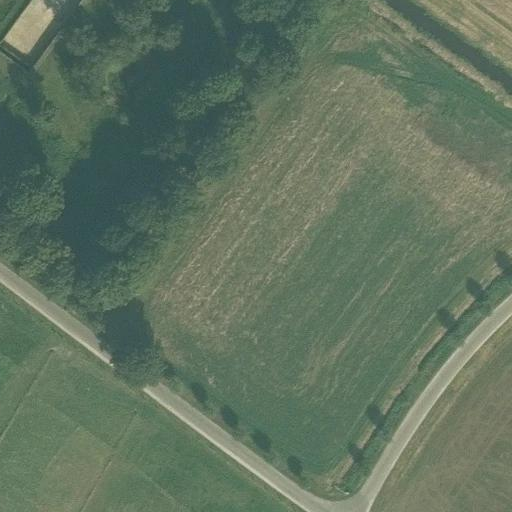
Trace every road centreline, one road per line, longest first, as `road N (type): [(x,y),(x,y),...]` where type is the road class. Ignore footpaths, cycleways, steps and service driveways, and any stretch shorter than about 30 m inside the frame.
road 1 (unclassified): [(0,266),(321,511)]
road 2 (unclassified): [(363,511),(442,382),(511,303)]
